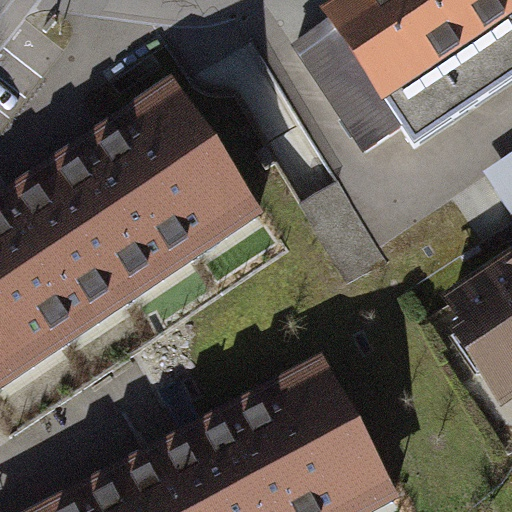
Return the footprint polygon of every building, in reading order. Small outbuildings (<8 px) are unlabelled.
[(511,0),(370,0),(297,49),(367,154),(403,130),(416,149),(511,84),(511,0)] [(102,139),(0,206),(0,365),(255,197),(173,73),(93,125),(102,139)] [(511,163),(483,183),(510,224),(511,222),(511,163)] [(511,258),(432,314),(501,412),(511,404),(511,258)] [(350,511),(389,492),(317,355),(239,396),(247,411),(51,511),(350,511)]
